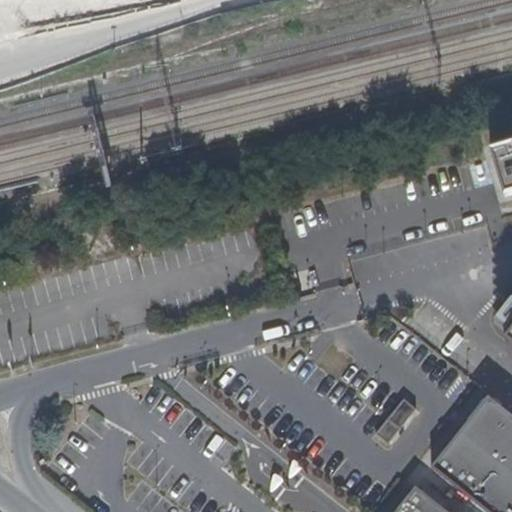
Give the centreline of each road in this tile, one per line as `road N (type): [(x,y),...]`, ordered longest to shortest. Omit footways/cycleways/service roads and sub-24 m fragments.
road 1 (unknown): [(0,64),(227,0)]
road 2 (unknown): [(146,362),(126,300),(0,329)]
road 3 (unknown): [(126,300),(247,267)]
